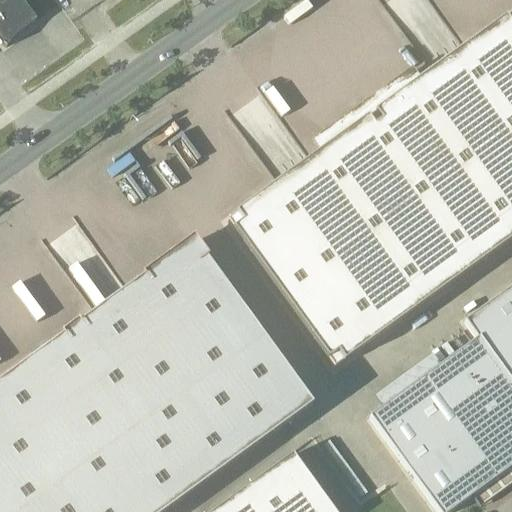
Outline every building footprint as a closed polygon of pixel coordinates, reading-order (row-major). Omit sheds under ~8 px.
[(0,0),(0,44),(6,49),(18,34),(35,22),(18,0),(0,0)] [(341,364),(342,365),(511,241),(511,14),(399,97),(391,86),(331,129),(340,140),(226,223),(237,239),(236,240),(326,363),(327,362),(333,370),(341,364)] [(0,511),(169,511),(311,410),(192,245),(0,383),(0,511)] [(511,287),(463,323),(476,340),(368,419),(408,473),(436,511),(451,511),(511,468),(511,287)] [(331,511),(290,456),(213,511),(331,511)]
